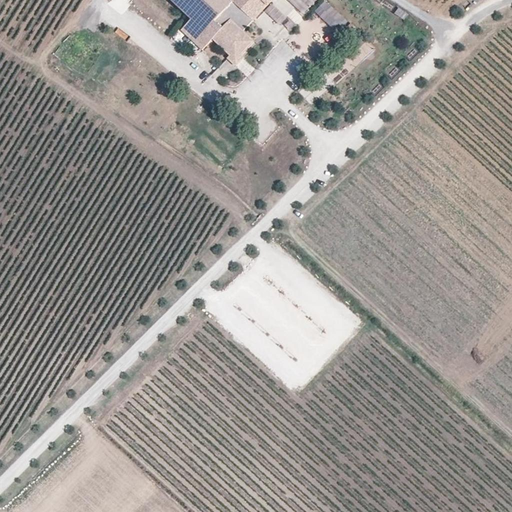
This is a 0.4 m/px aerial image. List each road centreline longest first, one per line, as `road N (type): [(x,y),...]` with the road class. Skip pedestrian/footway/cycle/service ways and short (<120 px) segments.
road 1 (track): [(295,58),(241,112),(231,111),(98,0)]
road 2 (track): [(334,154),(452,35),(503,0)]
